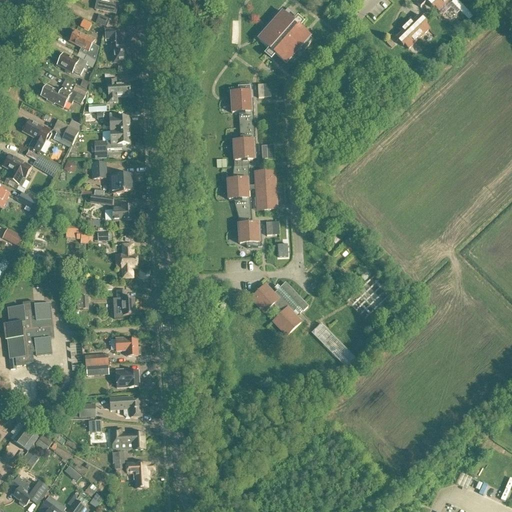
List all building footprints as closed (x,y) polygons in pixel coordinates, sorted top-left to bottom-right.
[(97,0),(96,11),(112,14),(116,15),(119,4),(114,3),(114,0),(97,0)] [(417,0),(414,3),(421,10),(427,4),(433,10),(435,9),(438,13),(449,2),(447,0),(417,0)] [(283,14),(281,16),(259,41),(270,52),(267,55),(271,60),(275,56),(286,66),(302,48),(305,51),(314,41),(299,28),(303,24),(298,20),(295,24),(283,14)] [(111,18),(109,21),(99,17),(96,25),(106,29),(118,29),(121,23),(111,18)] [(411,20),(405,26),(419,41),(430,30),(426,26),(427,24),(420,17),(414,23),(411,20)] [(84,22),(81,28),(89,32),(92,26),(84,22)] [(419,41),(405,26),(399,32),(402,35),(395,41),(403,48),(404,47),(408,51),(419,41)] [(119,48),(119,32),(106,32),(106,41),(110,41),(111,49),(113,49),(113,64),(120,63),(120,62),(128,62),(127,48),(119,48)] [(89,40),(75,33),(70,43),(83,51),(83,50),(89,53),(96,41),(90,38),(89,40)] [(387,45),(392,50),(395,47),(390,42),(387,45)] [(87,58),(85,62),(80,59),(79,63),(63,55),(57,67),(66,71),(65,73),(70,75),(70,74),(72,75),(73,73),(81,77),(86,67),(93,71),(96,64),(97,63),(87,58)] [(90,85),(83,81),(80,88),(86,91),(90,85)] [(130,86),(116,86),(116,81),(107,81),(109,104),(117,103),(116,98),(130,97),(130,95),(131,95),(130,93),(131,93),(131,88),(130,88),(130,86)] [(47,87),(41,96),(48,100),(47,101),(55,105),(64,110),(67,104),(71,107),(73,103),(81,107),(88,93),(77,86),(76,87),(71,96),(63,91),(61,94),(47,87)] [(239,94),(231,94),(231,97),(231,98),(232,100),(232,115),(240,115),(240,130),(241,143),(251,142),(251,143),(253,143),(253,149),(255,149),(256,149),(253,107),(252,87),(250,87),(240,87),(240,88),(238,88),(239,94)] [(103,115),(86,116),(84,116),(85,125),(90,125),(90,122),(104,122),(103,115)] [(116,133),(130,133),(129,119),(110,120),(111,134),(116,133)] [(45,128),(44,130),(30,122),(23,135),(35,140),(30,150),(40,155),(52,132),(45,128)] [(79,133),(58,123),(52,133),(56,135),(53,142),(69,150),(70,147),(72,147),(79,133)] [(116,133),(111,134),(111,147),(131,146),(130,133),(116,133)] [(241,143),(234,143),(235,157),(235,169),(235,170),(247,169),(247,168),(249,168),(248,162),(253,162),(252,162),(256,162),(256,161),(256,149),(255,149),(253,149),(253,143),(251,143),(251,142),(241,143)] [(95,162),(108,161),(107,143),(95,144),(95,146),(91,147),(91,155),(95,154),(95,162)] [(19,187),(25,175),(26,175),(30,168),(25,165),(25,164),(10,156),(4,168),(12,172),(7,181),(19,187)] [(38,158),(34,165),(55,177),(59,170),(38,158)] [(70,162),(67,171),(74,174),(77,166),(70,162)] [(107,181),(106,165),(91,166),(92,182),(107,181)] [(234,182),(228,182),(229,202),(233,202),(241,226),(252,225),(251,202),(250,181),(249,169),(249,168),(247,168),(247,169),(235,170),(234,182)] [(256,200),(255,200),(255,209),(264,208),(264,213),(271,212),(270,206),(276,205),(274,173),(262,174),(262,178),(255,179),(256,200)] [(124,194),(133,193),(132,177),(110,178),(111,196),(124,196),(124,194)] [(0,209),(2,211),(10,196),(0,190),(0,209)] [(42,206),(22,195),(18,203),(34,212),(32,216),(36,218),(42,206)] [(113,200),(91,198),(90,205),(112,208),(113,200)] [(128,223),(135,223),(134,208),(122,208),(122,210),(112,210),(112,224),(119,223),(119,231),(119,232),(129,231),(128,231),(128,223)] [(241,226),(239,226),(239,232),(240,246),(247,246),(247,250),(262,249),(261,242),(260,225),(256,226),(256,225),(253,225),(252,225),(241,226)] [(309,226),(310,237),(322,236),(321,225),(309,226)] [(344,238),(336,230),(332,234),(339,242),(344,238)] [(7,231),(2,241),(18,249),(23,240),(7,231)] [(77,240),(76,242),(81,242),(80,243),(88,243),(89,238),(89,235),(78,234),(77,234),(77,240)] [(97,236),(98,244),(113,243),(112,235),(97,236)] [(132,270),(137,270),(136,257),(133,257),(133,246),(123,247),(123,257),(121,257),(122,271),(123,280),(133,280),(132,270)] [(288,246),(278,247),(278,259),(288,259),(288,246)] [(367,268),(359,275),(365,282),(373,276),(367,268)] [(280,290),(278,287),(274,290),(277,293),(274,296),(265,287),(251,300),(265,315),(274,306),(282,315),(273,323),(287,338),(301,325),(300,324),(301,324),(292,315),(295,312),(299,316),(302,313),(303,314),(308,309),(303,304),(285,285),(280,290)] [(135,300),(127,300),(127,292),(116,293),(117,306),(122,306),(123,318),(136,317),(135,300)] [(76,299),(77,312),(88,311),(88,298),(76,299)] [(54,373),(51,328),(50,308),(14,310),(0,310),(0,336),(3,378),(3,383),(11,382),(35,381),(49,380),(52,380),(54,380),(54,377),(54,373)] [(311,334),(346,369),(356,360),(321,325),(311,334)] [(138,358),(138,357),(141,357),(140,349),(137,350),(137,343),(128,343),(125,340),(116,341),(117,354),(127,353),(127,358),(138,358)] [(85,369),(87,369),(108,368),(107,357),(84,358),(85,369)] [(108,368),(86,369),(87,378),(109,377),(108,368)] [(140,390),(139,373),(128,374),(128,371),(116,372),(117,380),(117,391),(129,390),(140,390)] [(111,412),(123,411),(124,417),(126,419),(130,419),(130,420),(141,419),(141,403),(130,403),(130,400),(110,401),(111,412)] [(95,406),(79,407),(79,421),(96,420),(95,406)] [(39,441),(25,430),(14,443),(29,455),(39,441)] [(121,431),(111,431),(112,447),(113,452),(121,453),(134,452),(145,451),(144,435),(121,437),(121,431)] [(39,441),(49,449),(52,445),(42,437),(39,441)] [(154,467),(150,467),(150,465),(127,466),(127,470),(125,470),(125,455),(113,455),(113,467),(116,467),(116,475),(127,475),(127,477),(134,476),(134,482),(136,482),(137,491),(148,490),(147,473),(155,472),(154,467)] [(461,474),(456,485),(467,490),(472,479),(461,474)] [(26,508),(30,502),(37,507),(49,492),(37,484),(33,489),(23,482),(24,480),(19,476),(11,487),(18,492),(13,498),(20,503),(19,506),(24,509),(26,507),(26,508)] [(61,511),(54,506),(47,501),(39,511),(61,511)] [(83,511),(86,509),(77,502),(69,511),(83,511)]
